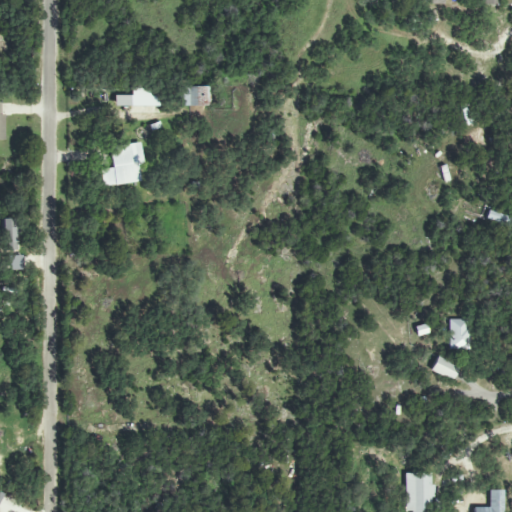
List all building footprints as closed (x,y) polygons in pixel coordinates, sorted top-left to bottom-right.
[(180,106),(209,106),(208,87),(179,87),(180,106)] [(131,96),(114,95),(113,106),(158,107),(158,89),(131,89),(131,96)] [(472,124),(466,104),(459,107),(464,126),(472,124)] [(140,182),(138,166),(143,165),(140,143),(109,147),(112,168),(100,170),(102,187),(140,182)] [(511,223),(511,216),(487,212),(486,220),(511,225),(511,223)] [(2,251),(15,250),(14,219),(1,220),(2,251)] [(470,350),(469,320),(448,320),(448,350),(470,350)] [(430,372),(453,380),(459,366),(436,357),(430,372)] [(404,474),(404,511),(410,511),(431,511),(431,473),(404,474)] [(503,511),(504,491),(489,490),(488,508),(473,508),(472,511),(503,511)]
